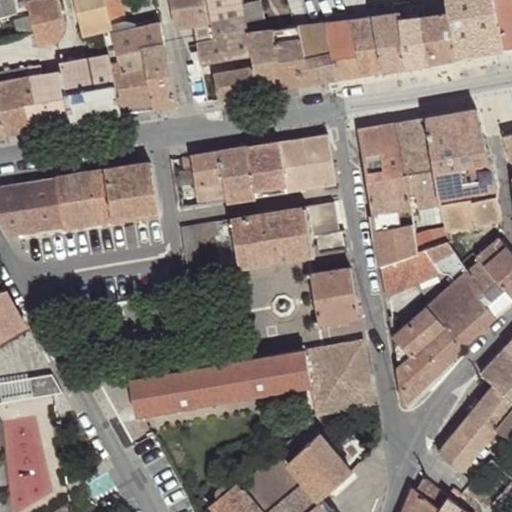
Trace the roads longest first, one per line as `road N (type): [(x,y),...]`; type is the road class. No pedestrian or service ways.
road 1 (residential): [(398,461),(342,115)]
road 2 (residential): [(0,247),(149,511)]
road 3 (tertiary): [(398,461),(511,326)]
road 4 (residential): [(511,235),(481,83)]
road 5 (tertiary): [(342,115),(191,138)]
road 6 (tertiary): [(481,83),(342,115)]
road 7 (residential): [(191,138),(165,0)]
road 8 (tertiary): [(191,138),(71,156)]
